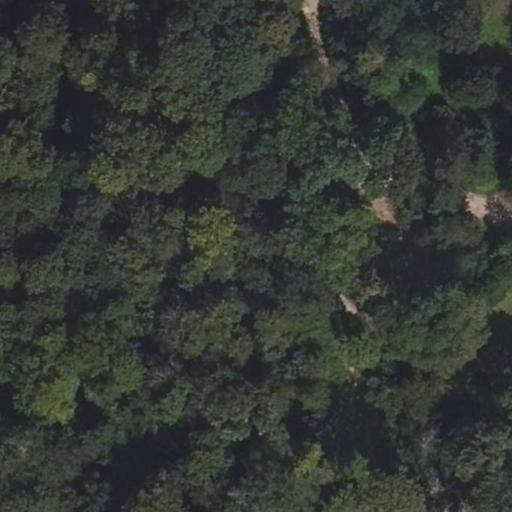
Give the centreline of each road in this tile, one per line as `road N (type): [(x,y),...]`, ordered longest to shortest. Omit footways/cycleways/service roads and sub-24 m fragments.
road 1 (track): [(71,0),(151,363),(199,511)]
road 2 (motorway): [(373,0),(511,325)]
road 3 (track): [(228,0),(308,273)]
road 4 (track): [(308,273),(387,511)]
road 5 (track): [(308,273),(511,418)]
road 6 (unknown): [(311,0),(345,118)]
road 7 (motorway): [(511,111),(466,0)]
